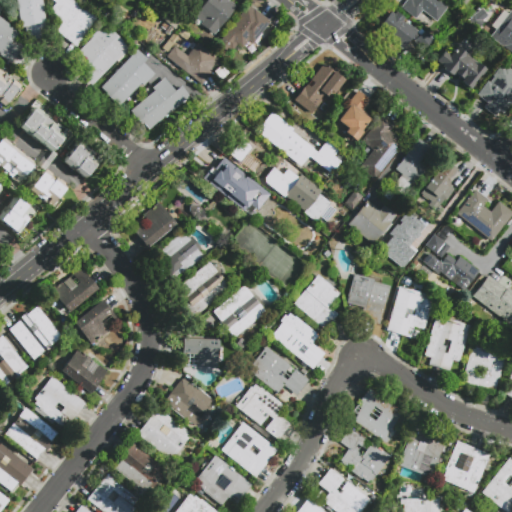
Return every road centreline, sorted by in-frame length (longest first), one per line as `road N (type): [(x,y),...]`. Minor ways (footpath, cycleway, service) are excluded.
road 1 (tertiary): [(0,293),(357,0)]
road 2 (residential): [(262,511),(308,452),(336,385),(360,359),(377,360),(460,413),(511,430)]
road 3 (residential): [(40,511),(130,394),(150,340),(137,289),(85,222)]
road 4 (residential): [(288,0),(511,171)]
road 5 (residential): [(150,166),(49,71)]
